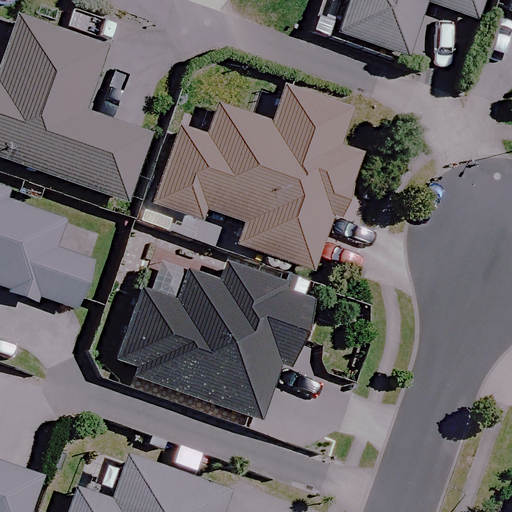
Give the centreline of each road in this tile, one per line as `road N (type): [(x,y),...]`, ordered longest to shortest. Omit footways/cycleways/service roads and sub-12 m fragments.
road 1 (unknown): [(475,128),(162,0)]
road 2 (residential): [(406,511),(504,241)]
